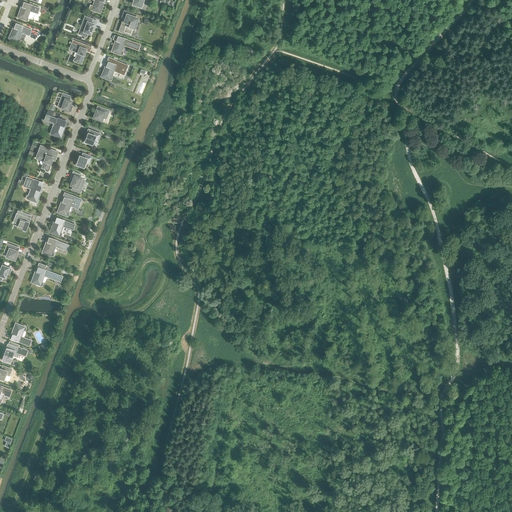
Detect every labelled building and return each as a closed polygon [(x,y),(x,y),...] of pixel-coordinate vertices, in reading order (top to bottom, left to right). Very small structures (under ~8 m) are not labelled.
[(94,0),(95,0),(93,6),(90,5),(89,9),(95,11),(100,12),(103,4),(102,4),(103,0),(94,0)] [(24,2),(21,9),(18,17),(22,19),(26,21),(27,21),(28,20),(28,19),(28,18),(27,17),(29,11),(38,14),(40,8),(24,2)] [(135,17),(136,14),(128,11),(124,22),(123,22),(122,25),(121,25),(119,31),(123,33),(124,32),(131,34),(133,28),(134,29),(137,18),(135,17)] [(85,16),(78,34),(86,36),(88,33),(90,33),(92,28),(94,28),(97,21),(85,16)] [(13,40),(17,42),(18,42),(19,42),(19,41),(19,40),(19,39),(18,39),(21,32),(29,36),(31,30),(16,23),(13,30),(12,30),(9,38),(14,40),(13,40)] [(138,50),(140,44),(118,36),(116,43),(115,43),(112,51),(116,53),(120,55),(121,55),(122,54),(122,53),(122,52),(121,52),(123,45),(138,50)] [(85,49),(86,46),(73,40),(69,49),(78,53),(76,58),(75,58),(74,58),(74,59),(73,60),(74,61),(78,63),(78,62),(81,63),(85,52),(84,52),(86,49),(85,49)] [(108,62),(105,69),(105,68),(101,76),(106,78),(106,79),(109,80),(110,80),(111,80),(111,79),(112,78),(111,78),(111,77),(113,71),(124,75),(128,65),(115,60),(114,64),(108,62)] [(62,108),(70,111),(71,108),(69,107),(71,101),(69,100),(70,96),(63,93),(58,106),(62,108)] [(106,118),(109,110),(100,107),(98,110),(96,110),(93,117),(101,120),(102,117),(106,118)] [(51,134),(52,135),(55,136),(56,135),(60,137),(63,129),(66,121),(60,118),(59,119),(46,114),(44,120),(56,124),(53,130),(52,130),(51,130),(51,131),(50,132),(50,133),(51,134)] [(88,142),(92,144),(94,139),(97,141),(100,134),(89,130),(88,133),(86,137),(85,137),(84,140),(84,142),(84,143),(85,143),(86,144),(87,144),(88,143),(88,142)] [(49,166),(51,161),(52,157),(54,151),(40,145),(36,158),(42,160),(43,163),(42,167),(45,169),(45,170),(46,170),(46,171),(47,171),(48,171),(49,170),(50,167),(49,166)] [(79,156),(78,160),(77,159),(75,163),(75,164),(76,165),(76,166),(77,166),(78,166),(79,166),(80,165),(84,166),(86,162),(89,163),(91,156),(82,153),(81,156),(79,156)] [(73,171),(71,178),(73,179),(71,185),(73,186),(72,189),(79,192),(84,180),(80,178),(80,177),(81,174),(73,171)] [(31,200),(36,202),(39,193),(38,193),(42,182),(27,177),(23,186),(31,189),(29,195),(28,195),(27,195),(26,196),(26,197),(26,198),(26,199),(27,199),(31,201),(31,200)] [(61,204),(58,212),(62,214),(66,216),(67,216),(68,216),(69,215),(69,214),(69,213),(68,212),(70,206),(78,209),(82,199),(71,195),(70,199),(64,197),(63,201),(62,201),(61,204)] [(26,230),(27,228),(26,227),(28,222),(26,221),(29,214),(18,210),(13,222),(19,224),(17,227),(23,229),(23,230),(23,231),(24,231),(25,231),(26,230)] [(61,235),(61,234),(61,233),(61,232),(60,232),(62,226),(73,230),(75,224),(57,217),(54,224),(53,224),(50,232),(55,234),(58,236),(59,236),(60,236),(61,235)] [(67,250),(69,245),(49,237),(47,244),(46,244),(43,252),(47,254),(47,255),(51,256),(52,256),(53,256),(54,255),(54,254),(54,253),(53,252),(52,252),(55,246),(67,250)] [(6,256),(14,259),(17,251),(15,250),(16,247),(7,244),(4,252),(8,253),(6,256)] [(32,282),(36,283),(36,284),(40,286),(41,286),(42,285),(43,285),(43,284),(43,283),(42,282),(41,281),(44,275),(60,282),(62,276),(50,271),(53,264),(49,262),(47,266),(39,263),(36,274),(35,274),(32,282)] [(0,279),(1,280),(3,276),(5,277),(7,271),(9,272),(11,268),(2,265),(1,270),(0,269),(0,279)] [(16,323),(13,332),(11,339),(29,346),(31,340),(21,336),(23,330),(24,331),(25,330),(25,329),(26,328),(26,327),(25,326),(24,326),(21,324),(20,325),(16,323)] [(26,354),(27,350),(20,348),(19,347),(18,348),(17,348),(10,345),(9,348),(7,347),(5,353),(4,352),(3,355),(3,356),(3,357),(4,357),(5,357),(6,357),(6,356),(11,358),(13,355),(24,359),(25,355),(26,354)] [(0,377),(4,379),(7,381),(9,380),(10,376),(9,376),(11,369),(2,366),(1,369),(0,368),(0,377)] [(0,402),(3,394),(9,396),(11,390),(0,385),(0,402)]
